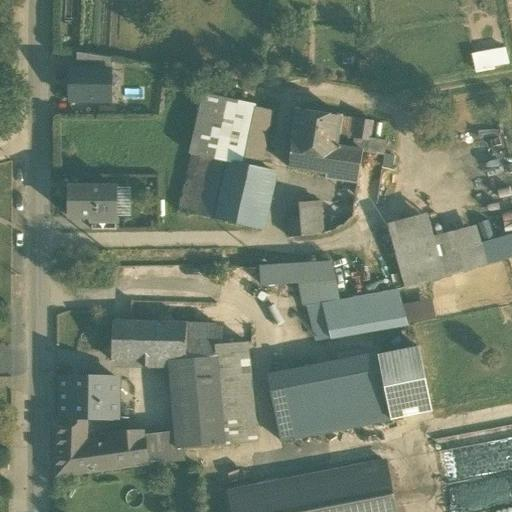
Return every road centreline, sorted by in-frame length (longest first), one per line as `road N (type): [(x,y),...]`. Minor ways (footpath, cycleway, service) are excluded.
road 1 (residential): [(36,0),(33,511)]
road 2 (track): [(511,75),(386,96),(371,107)]
